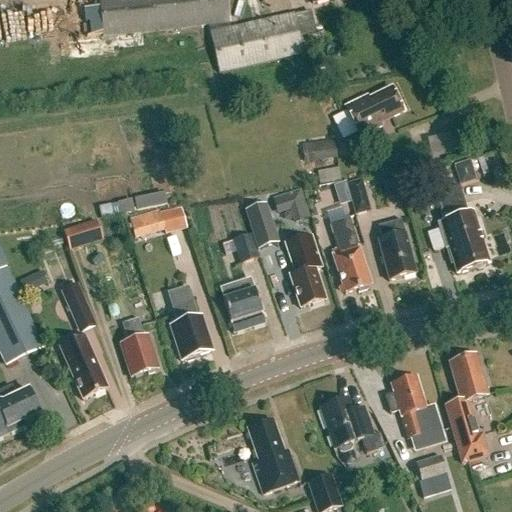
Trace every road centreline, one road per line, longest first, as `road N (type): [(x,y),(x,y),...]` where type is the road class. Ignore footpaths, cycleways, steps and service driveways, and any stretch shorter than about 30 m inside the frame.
road 1 (secondary): [(118,439),(342,347),(511,311)]
road 2 (residential): [(247,511),(127,456),(118,439)]
road 3 (secondary): [(0,500),(118,439)]
